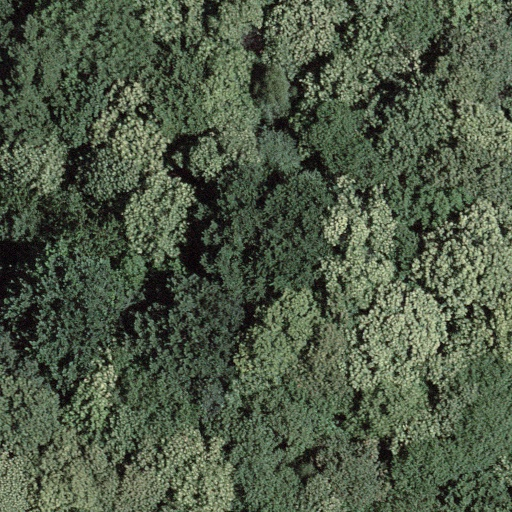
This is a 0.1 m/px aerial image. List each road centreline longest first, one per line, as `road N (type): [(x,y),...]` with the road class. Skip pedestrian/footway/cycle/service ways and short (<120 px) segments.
road 1 (track): [(50,511),(147,243),(162,219),(230,167)]
road 2 (track): [(511,384),(282,185),(230,167)]
